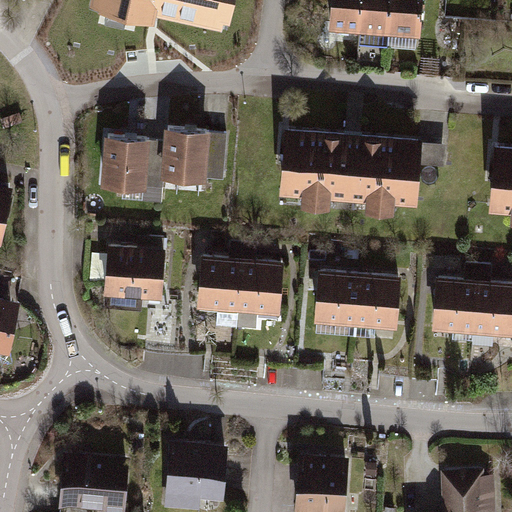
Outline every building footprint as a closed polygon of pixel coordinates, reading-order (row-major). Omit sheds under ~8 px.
[(232,0),(94,0),(94,2),(103,4),(103,6),(152,17),(154,8),(183,15),(185,5),(229,15),(232,0)] [(361,25),(363,0),(333,0),(332,22),(361,25)] [(390,27),(392,0),(363,0),(361,25),(390,27)] [(421,0),(392,0),(390,27),(419,30),(421,0)] [(208,128),(169,125),(168,139),(165,173),(204,176),(205,162),(225,163),(228,131),(207,129),(208,128)] [(419,139),(289,129),(285,186),(415,197),(418,159),(436,161),(438,143),(419,142),(419,139)] [(148,136),(109,133),(105,180),(144,183),(144,182),(164,184),(165,173),(168,139),(148,137),(148,136)] [(511,146),(499,146),(494,203),(511,204),(511,146)] [(0,234),(1,234),(10,189),(0,186),(0,234)] [(149,246),(109,244),(107,285),(108,285),(107,304),(141,307),(143,288),(162,289),(165,248),(164,248),(165,235),(150,234),(149,246)] [(231,249),(244,252),(245,239),(232,238),(231,249)] [(258,240),(245,239),(244,252),(257,251),(258,240)] [(243,257),(244,252),(231,249),(231,256),(243,257)] [(240,302),(243,257),(231,256),(204,254),(201,299),(219,300),(217,322),(238,324),(240,302)] [(256,258),(243,257),(240,302),(279,305),(282,260),(256,258)] [(466,270),(479,273),(480,261),(468,260),(466,270)] [(492,262),(480,261),(479,273),(491,273),(492,262)] [(357,316),(361,271),(322,268),(318,313),(357,316)] [(466,277),(478,279),(479,273),(466,270),(466,277)] [(399,274),(361,271),(357,316),(396,319),(399,274)] [(475,323),(478,279),(466,277),(439,275),(436,320),(475,323)] [(511,281),(491,279),(478,279),(475,323),(511,326),(511,281)] [(7,299),(0,297),(0,342),(8,344),(13,322),(10,322),(3,320),(7,299)] [(14,301),(7,299),(3,320),(10,322),(14,301)] [(144,438),(134,437),(134,449),(143,450),(144,438)] [(225,446),(173,442),(170,488),(222,492),(225,446)] [(127,458),(70,454),(66,462),(63,498),(102,502),(123,504),(127,458)] [(320,457),(302,456),(298,506),(343,510),(347,461),(331,460),(327,455),(321,455),(320,457)] [(378,461),(368,460),(367,473),(377,473),(378,461)] [(481,469),(446,470),(447,511),(492,511),(492,486),(482,486),(481,469)] [(122,511),(123,504),(102,502),(101,511),(122,511)]
